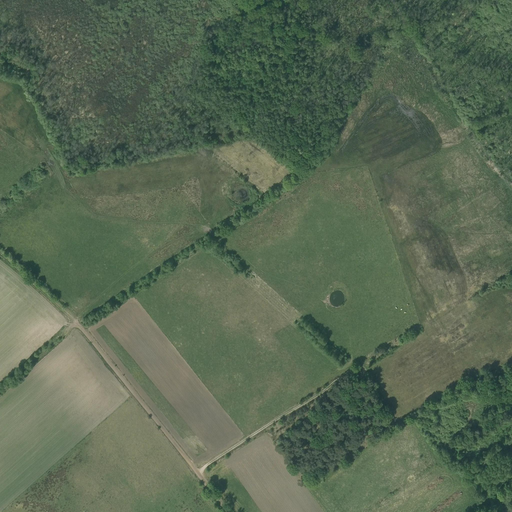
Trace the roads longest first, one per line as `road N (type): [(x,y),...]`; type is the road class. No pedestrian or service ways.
road 1 (track): [(197,473),(73,318),(0,251)]
road 2 (track): [(226,511),(197,473),(353,368)]
